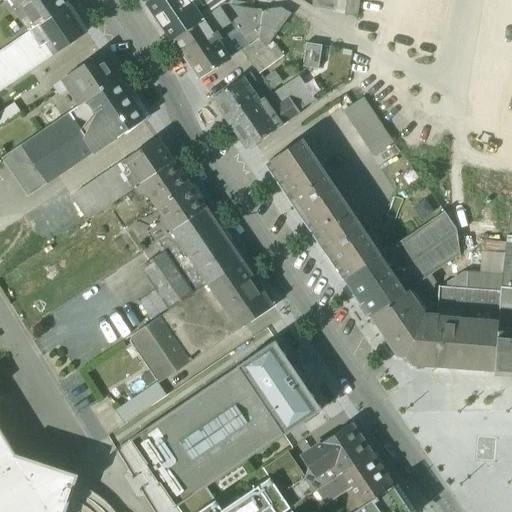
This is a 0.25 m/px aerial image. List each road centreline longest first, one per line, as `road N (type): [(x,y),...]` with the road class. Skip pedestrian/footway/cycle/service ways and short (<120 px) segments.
road 1 (unclassified): [(449,511),(115,0)]
road 2 (residential): [(0,315),(70,431)]
